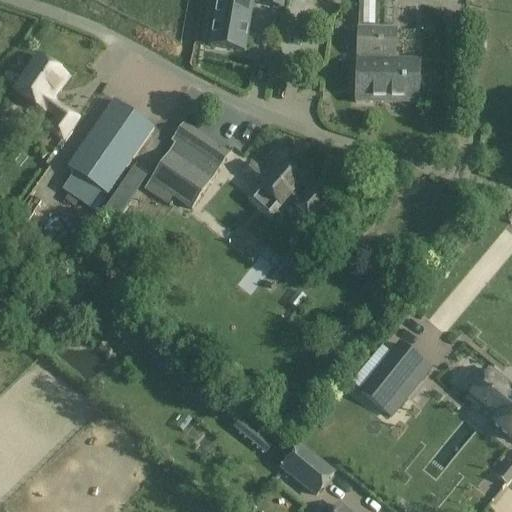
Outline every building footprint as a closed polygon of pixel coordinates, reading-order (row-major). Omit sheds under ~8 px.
[(254,3),(238,0),(219,0),(212,47),(245,53),(254,3)] [(285,0),(266,0),(266,6),(284,9),(285,0)] [(379,105),(382,31),(358,31),(355,104),(379,105)] [(397,31),(382,31),(379,105),(419,105),(420,64),(396,64),(397,31)] [(69,76),(41,57),(16,92),(57,120),(50,130),(65,140),(80,119),(52,100),(69,76)] [(75,173),(63,190),(89,209),(101,192),(107,196),(108,196),(155,129),(116,102),(69,169),(75,173)] [(230,155),(185,124),(173,142),(177,145),(152,182),(147,190),(168,205),(174,197),(193,210),(230,155)] [(134,163),(122,191),(134,197),(147,169),(134,163)] [(251,165),(242,175),(260,190),(279,207),(289,196),(298,204),(295,209),(310,222),(329,200),(314,186),(310,190),(301,182),(304,178),(291,166),(287,171),(281,165),(268,180),(251,165)] [(409,374),(420,383),(431,370),(400,346),(361,394),(391,418),(407,399),(396,390),(409,374)] [(497,423),(495,426),(511,440),(511,389),(490,371),(467,400),(497,423)] [(285,397),(278,405),(292,415),(298,408),(285,397)] [(239,420),(234,427),(269,455),(274,448),(239,420)] [(334,476),(300,448),(282,470),(316,498),(334,476)] [(508,479),(501,474),(497,479),(506,487),(511,479),(511,478),(510,477),(508,479)]
